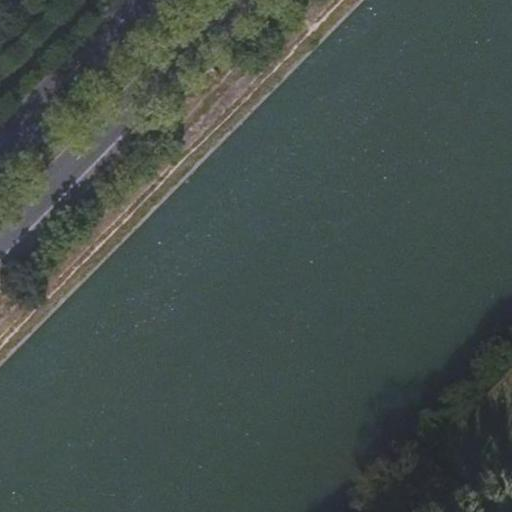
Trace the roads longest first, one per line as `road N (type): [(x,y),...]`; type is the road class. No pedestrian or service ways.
road 1 (primary): [(0,236),(233,0)]
road 2 (primary): [(159,0),(0,160)]
